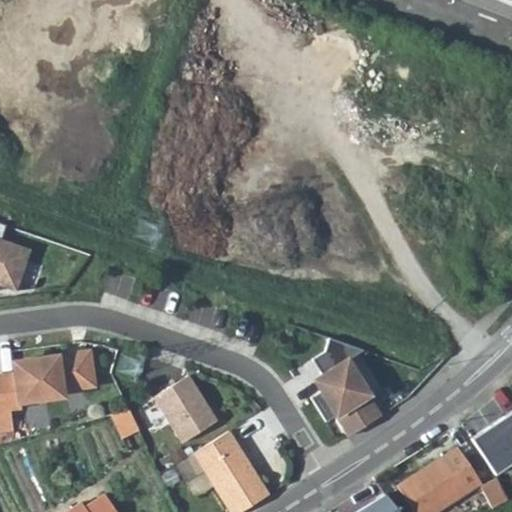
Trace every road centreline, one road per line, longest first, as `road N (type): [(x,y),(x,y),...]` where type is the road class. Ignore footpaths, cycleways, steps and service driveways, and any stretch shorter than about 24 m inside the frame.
road 1 (residential): [(0,326),(90,315),(234,362),(272,391),(330,482)]
road 2 (residential): [(511,344),(330,482)]
